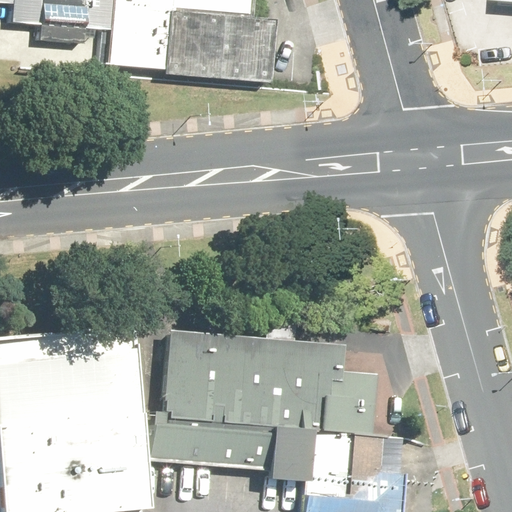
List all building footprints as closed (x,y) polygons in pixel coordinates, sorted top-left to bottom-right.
[(77,0),(0,0),(0,23),(75,30),(77,0)] [(79,0),(73,68),(240,83),(246,18),(225,17),(226,0),(79,0)] [(0,511),(122,511),(136,511),(119,326),(0,336),(0,511)] [(158,332),(153,411),(144,411),(139,462),(293,476),(296,434),(368,439),(373,375),(336,372),(337,346),(158,332)] [(368,439),(296,434),(293,476),(290,511),(393,511),(396,475),(373,473),(375,441),(368,439)]
